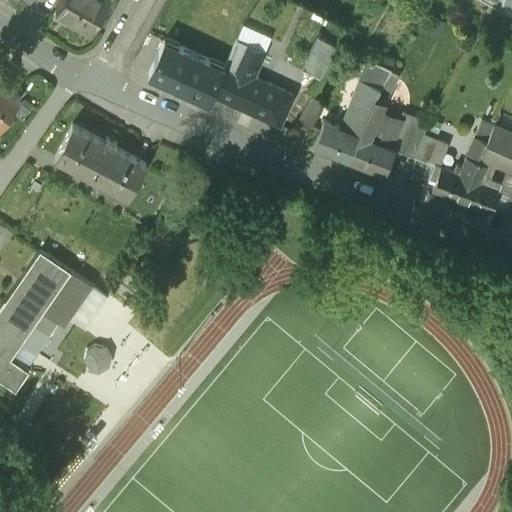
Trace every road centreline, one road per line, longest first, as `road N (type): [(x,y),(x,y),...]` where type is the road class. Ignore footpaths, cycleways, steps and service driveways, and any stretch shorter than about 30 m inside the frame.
road 1 (residential): [(89,76),(511,251)]
road 2 (residential): [(89,76),(56,98),(0,180)]
